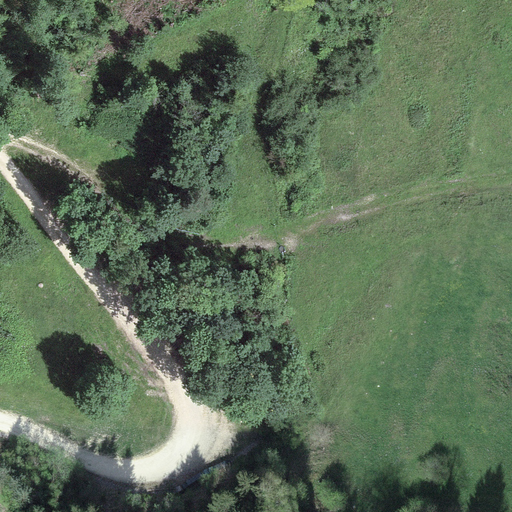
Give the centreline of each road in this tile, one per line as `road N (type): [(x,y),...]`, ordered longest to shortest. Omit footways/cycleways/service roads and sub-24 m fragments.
road 1 (track): [(0,421),(132,470),(165,462),(190,416),(161,358),(0,156)]
road 2 (track): [(0,146),(12,140),(155,230),(204,243),(511,177)]
